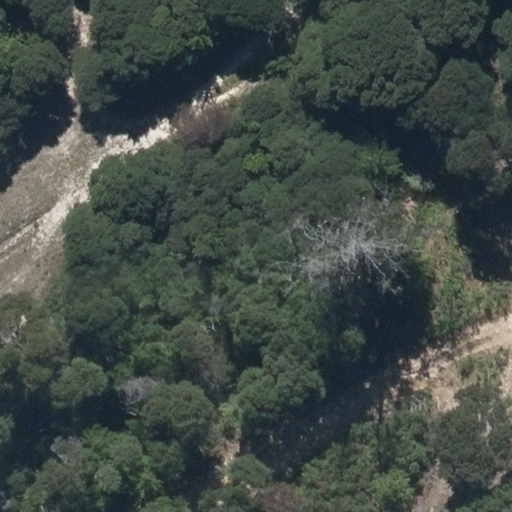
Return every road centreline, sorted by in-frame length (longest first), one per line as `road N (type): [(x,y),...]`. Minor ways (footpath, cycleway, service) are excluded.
road 1 (track): [(118,511),(454,368),(450,417),(416,511)]
road 2 (track): [(0,247),(31,238),(179,85),(275,0)]
